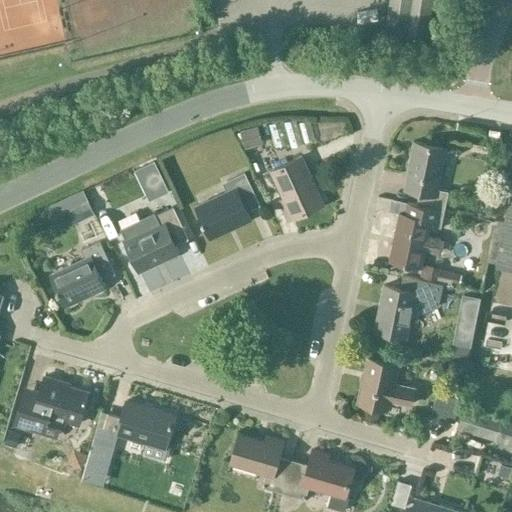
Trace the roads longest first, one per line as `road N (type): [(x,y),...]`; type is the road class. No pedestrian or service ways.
road 1 (tertiary): [(275,87),(208,102),(0,198)]
road 2 (residential): [(112,358),(126,321),(261,259),(298,248),(347,251)]
road 3 (residential): [(312,416),(112,358)]
road 4 (residential): [(312,416),(347,251)]
road 5 (residential): [(347,251),(380,92)]
road 6 (residential): [(430,451),(312,416)]
